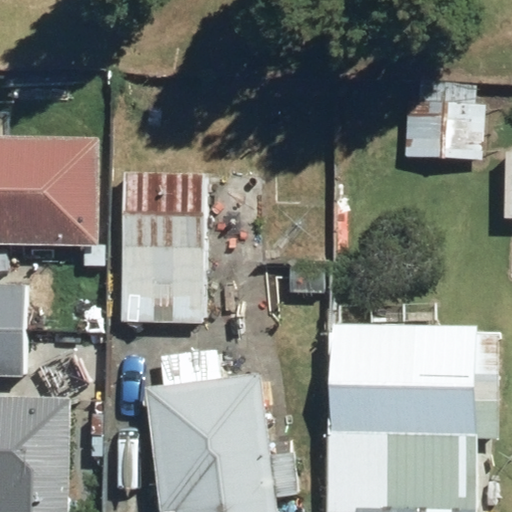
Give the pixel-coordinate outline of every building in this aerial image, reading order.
[(485,89),(409,85),(405,163),(481,167),(485,89)] [(0,140),(0,248),(97,250),(99,142),(0,140)] [(206,179),(125,177),(123,323),(203,324),(206,179)] [(226,191),(225,246),(255,246),(256,191),(226,191)] [(27,289),(0,288),(0,380),(24,381),(27,289)] [(264,312),(263,343),(317,345),(318,314),(264,312)] [(329,391),(327,511),(476,511),(477,411),(498,411),(498,379),(478,378),(478,330),(332,327),(329,391)] [(272,352),(271,384),(323,385),(324,353),(272,352)] [(261,380),(146,394),(160,511),(277,511),(276,501),(298,498),(293,458),(271,461),(261,380)] [(68,511),(71,402),(0,400),(0,511),(68,511)] [(511,511),(511,487),(492,488),(492,511),(511,511)]
